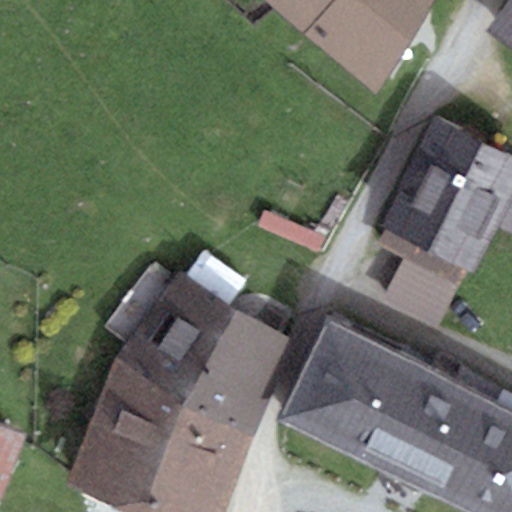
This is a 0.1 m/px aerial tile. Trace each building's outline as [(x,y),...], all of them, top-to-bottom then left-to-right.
[(434,0),(281,0),(376,74),(434,0)] [(511,8),(501,24),(511,32),(511,8)] [(511,187),(511,152),(441,115),(376,238),(403,253),(380,296),(438,327),(511,187)] [(202,511),(238,420),(281,336),(185,285),(124,368),(84,471),(189,511),(202,511)] [(499,511),(511,511),(511,415),(334,326),(293,409),(499,511)] [(0,473),(17,433),(0,425),(0,473)]
